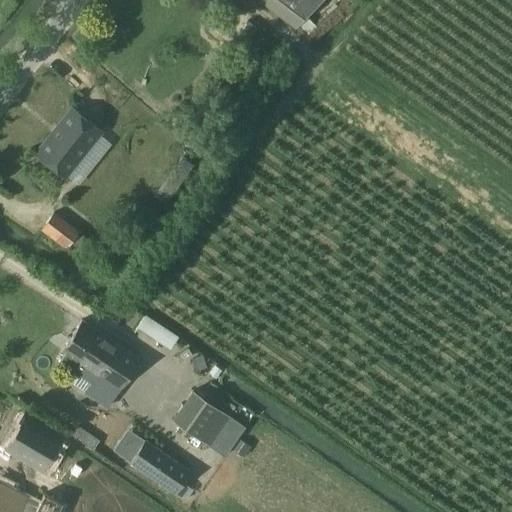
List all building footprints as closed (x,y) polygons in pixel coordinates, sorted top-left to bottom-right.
[(259,0),(293,27),(318,0),(259,0)] [(72,107),(36,153),(64,175),(100,130),(72,107)] [(79,230),(54,211),(40,229),(65,248),(79,230)] [(144,320),(136,331),(151,342),(160,331),(144,320)] [(80,321),(59,352),(81,368),(77,375),(88,383),(81,393),(104,409),(137,362),(80,321)] [(202,354),(195,357),(199,370),(207,367),(202,354)] [(194,389),(168,424),(204,450),(230,415),(194,389)] [(62,438),(46,428),(24,415),(5,449),(42,471),(62,439),(62,438)] [(46,428),(62,438),(65,433),(49,424),(46,428)] [(92,435),(80,427),(73,437),(85,444),(92,435)] [(240,439),(234,447),(246,455),(251,447),(240,439)] [(140,443),(134,452),(125,464),(124,464),(169,497),(185,476),(140,443)] [(0,480),(0,511),(57,511),(62,503),(42,493),(39,500),(0,480)]
